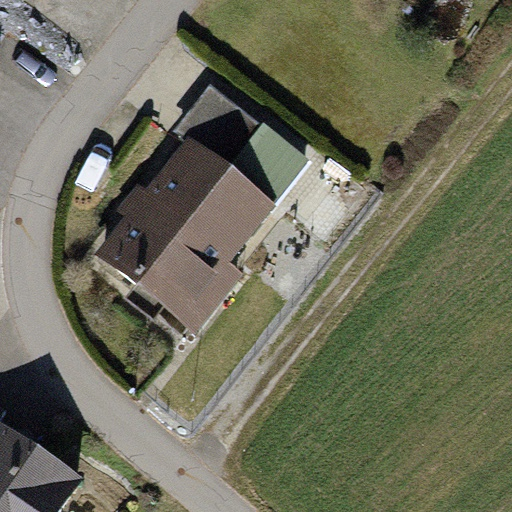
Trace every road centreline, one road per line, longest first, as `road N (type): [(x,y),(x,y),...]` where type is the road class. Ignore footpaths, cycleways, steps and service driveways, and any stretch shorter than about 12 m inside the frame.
road 1 (residential): [(172,0),(55,152),(33,202),(28,263),(52,347),(79,385),(225,511)]
road 2 (track): [(192,483),(511,78)]
